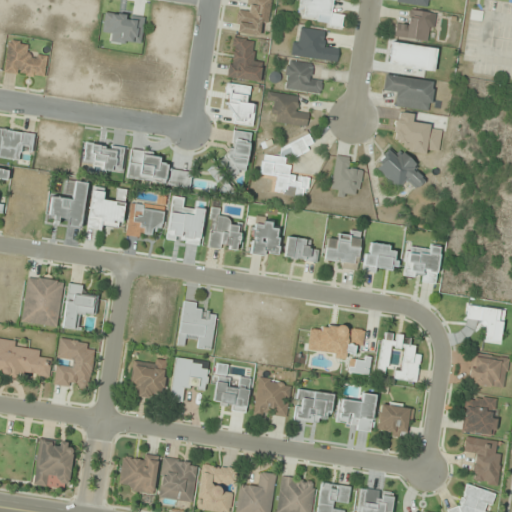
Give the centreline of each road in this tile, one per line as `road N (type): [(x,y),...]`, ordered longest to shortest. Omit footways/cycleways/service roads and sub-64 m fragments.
road 1 (residential): [(426,322),(392,303),(0,242)]
road 2 (residential): [(0,405),(424,469)]
road 3 (residential): [(122,262),(83,511)]
road 4 (residential): [(0,99),(188,128)]
road 5 (residential): [(424,469),(439,354),(426,322)]
road 6 (residential): [(188,128),(207,0)]
road 7 (residential): [(353,120),(370,0)]
